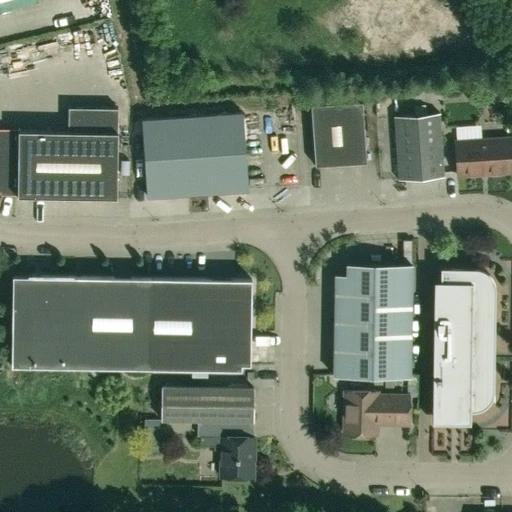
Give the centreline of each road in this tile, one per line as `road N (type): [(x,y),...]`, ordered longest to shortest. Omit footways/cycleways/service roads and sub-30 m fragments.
road 1 (unclassified): [(511,477),(349,475),(303,453),(292,413),(291,226)]
road 2 (unclassified): [(0,233),(291,226)]
road 3 (unclassified): [(511,227),(473,214),(291,226)]
